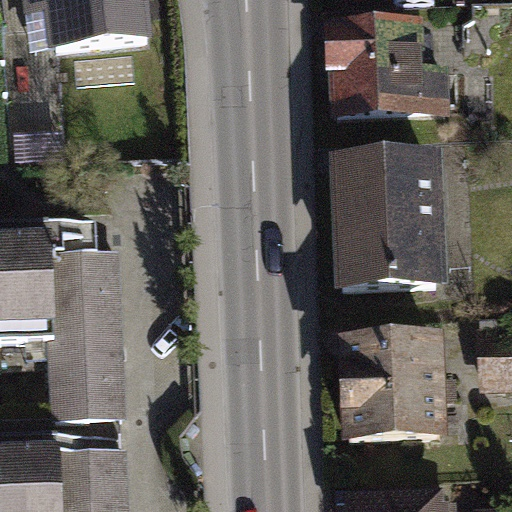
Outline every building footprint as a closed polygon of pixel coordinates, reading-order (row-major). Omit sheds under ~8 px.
[(22,0),(25,24),(52,20),(57,61),(158,48),(152,0),(22,0)] [(428,28),(330,31),(332,82),(340,81),(341,126),(452,122),(450,82),(429,83),(428,56),(436,55),(436,38),(428,38),(428,28)] [(383,167),(337,169),(342,304),(449,299),(444,164),(414,165),(413,157),(383,158),(383,167)] [(55,246),(0,248),(0,348),(49,347),(53,427),(129,424),(122,255),(55,257),(55,246)] [(511,334),(482,336),(485,397),(511,395),(511,334)] [(447,344),(345,349),(350,454),(452,449),(447,344)] [(129,511),(128,457),(0,461),(0,511),(129,511)] [(447,497),(352,502),(352,511),(457,511),(457,510),(448,511),(447,497)]
